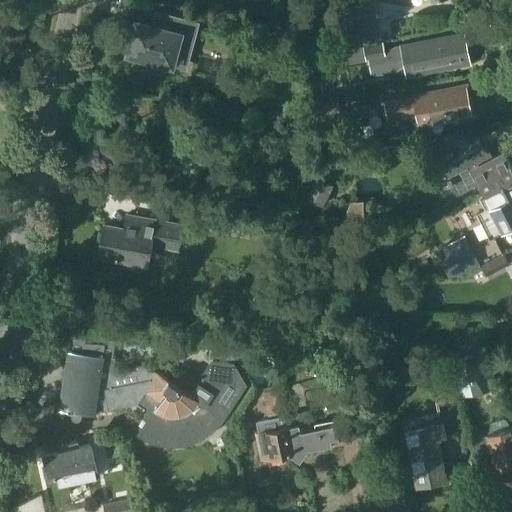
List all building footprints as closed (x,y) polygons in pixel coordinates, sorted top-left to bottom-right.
[(376,5),(345,12),(348,29),(379,22),(376,5)] [(135,20),(134,23),(130,22),(127,35),(131,36),(130,39),(127,42),(126,46),(127,50),(126,53),(149,59),(147,67),(163,71),(165,63),(185,69),(198,22),(155,10),(151,24),(135,20)] [(380,74),(395,71),(404,66),(405,75),(470,62),(465,33),(400,46),(399,44),(394,45),(385,51),(383,41),(363,45),(363,46),(344,50),(347,64),(366,60),(366,61),(368,60),(371,74),(380,74)] [(382,102),(385,120),(414,114),(416,124),(464,115),(462,106),(470,105),(466,86),(382,102)] [(432,155),(452,150),(449,138),(429,143),(432,155)] [(478,184),(483,193),(479,196),(480,199),(511,183),(511,165),(505,152),(490,159),(483,146),(442,167),(448,178),(446,178),(450,185),(452,184),(457,195),(478,184)] [(316,178),(306,200),(323,208),(333,186),(316,178)] [(511,183),(480,199),(485,208),(475,213),(489,239),(511,226),(511,183)] [(254,212),(218,206),(215,228),(250,234),(254,212)] [(116,263),(132,266),(131,270),(144,272),(146,263),(148,264),(152,245),(179,250),(184,225),(146,219),(144,230),(104,223),(98,255),(117,258),(116,263)] [(438,258),(445,271),(452,268),(455,275),(477,264),(473,257),(476,256),(465,235),(441,247),(445,254),(438,258)] [(504,251),(480,264),(487,276),(511,263),(504,251)] [(457,354),(482,349),(479,334),(454,339),(457,354)] [(69,349),(60,407),(68,408),(67,410),(72,411),(71,413),(71,415),(72,416),(72,417),(74,418),(76,419),(77,419),(79,418),(81,417),(82,413),(82,411),(96,413),(96,412),(117,407),(126,406),(137,413),(150,395),(154,398),(161,387),(165,389),(171,380),(144,363),(113,370),(115,357),(69,349)] [(135,417),(127,428),(139,436),(153,443),(169,446),(186,445),(200,440),(213,431),(224,418),(247,384),(234,362),(211,359),(194,384),(196,385),(190,393),(182,387),(187,380),(176,372),(171,380),(165,389),(161,387),(154,398),(150,395),(137,413),(139,414),(136,418),(135,417)] [(478,360),(453,365),(461,397),(494,388),(478,360)] [(265,402),(279,400),(276,388),(263,391),(265,402)] [(279,400),(265,402),(268,415),(281,413),(279,400)] [(306,410),(282,415),(290,453),(300,460),(306,450),(332,445),(331,441),(349,437),(345,421),(336,422),(336,423),(335,423),(334,418),(309,423),(306,410)] [(257,429),(258,431),(256,431),(261,459),(290,453),(282,415),(280,415),(281,421),(271,423),(272,428),(266,429),(265,428),(257,429)] [(444,435),(441,420),(405,428),(417,484),(445,478),(436,437),(444,435)] [(490,445),(496,467),(498,467),(501,477),(511,473),(511,467),(511,464),(511,463),(511,425),(485,433),(485,434),(473,437),(476,448),(490,445)] [(43,454),(48,478),(56,476),(58,483),(87,477),(87,478),(98,475),(91,443),(80,446),(43,454)] [(132,511),(130,498),(104,503),(105,511),(132,511)]
